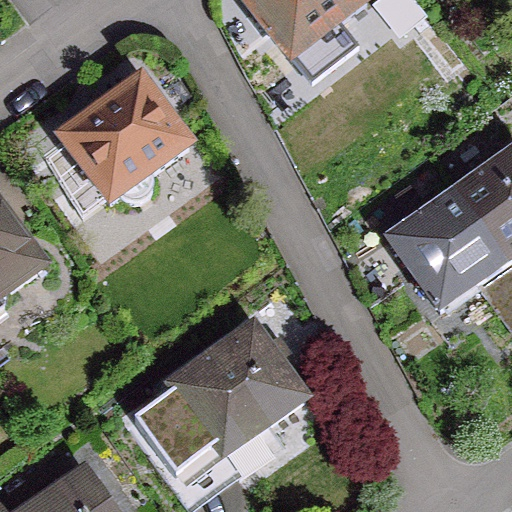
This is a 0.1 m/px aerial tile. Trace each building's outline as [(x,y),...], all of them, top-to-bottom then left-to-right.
[(250,0),(241,8),(287,66),(289,65),(307,88),(351,55),(333,31),(362,8),(355,0),(250,0)] [(136,87),(58,144),(105,210),(116,202),(121,206),(128,208),(134,208),(140,205),(144,200),(147,194),(147,188),(145,181),(184,153),(136,87)] [(459,187),(462,192),(451,199),(511,285),(511,156),(475,183),(472,177),(459,187)] [(436,316),(474,289),(510,341),(511,340),(511,285),(451,199),(441,207),(437,202),(424,211),(428,216),(386,246),(436,316)] [(24,256),(0,222),(0,304),(0,302),(0,301),(0,300),(37,273),(24,256)] [(225,472),(258,449),(251,439),(298,404),(249,335),(169,393),(225,472)] [(131,444),(169,498),(193,480),(143,411),(124,424),(136,441),(131,444)] [(104,511),(101,507),(92,511),(76,488),(83,481),(81,478),(56,496),(47,483),(17,504),(21,511),(104,511)]
